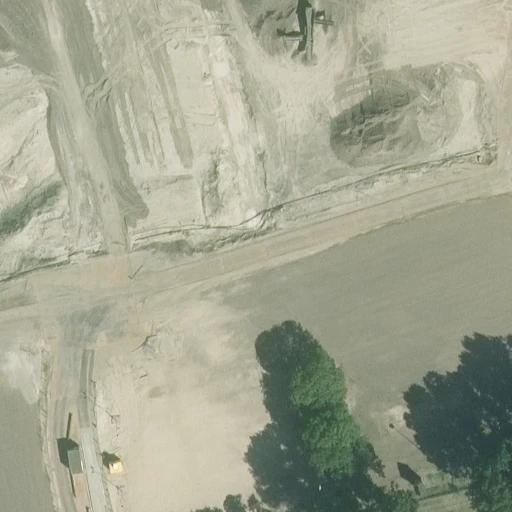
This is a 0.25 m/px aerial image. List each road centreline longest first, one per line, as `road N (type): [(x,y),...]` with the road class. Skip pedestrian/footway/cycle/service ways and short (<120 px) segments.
road 1 (unknown): [(55,396),(285,336)]
road 2 (unknown): [(74,465),(302,402)]
road 3 (unknown): [(361,216),(290,0)]
road 4 (unknown): [(320,455),(135,511)]
